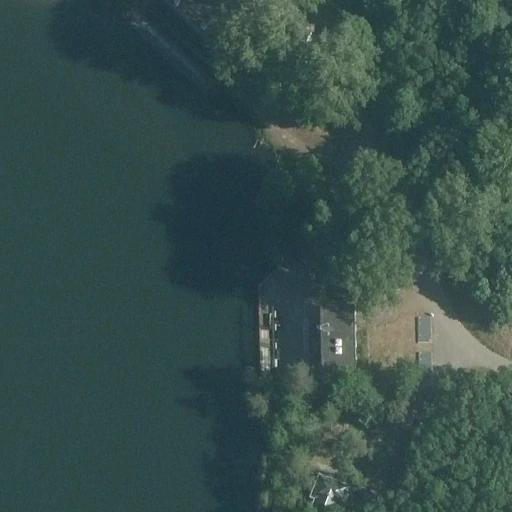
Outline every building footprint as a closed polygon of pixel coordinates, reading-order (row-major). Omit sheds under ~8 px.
[(205,40),(223,57),(239,39),(238,39),(249,28),(238,17),(241,14),(243,15),(249,8),(246,6),(246,7),(238,0),(162,0),(175,13),(178,16),(178,15),(202,38),(205,41),(205,40)] [(358,31),(359,31),(376,13),(376,12),(375,13),(364,2),(364,1),(363,1),(361,0),(325,0),(333,7),(334,8),(346,19),(346,20),(347,19),(359,30),(358,31)] [(355,314),(320,315),(320,316),(321,316),(322,332),(321,332),(321,333),(322,333),(322,349),(321,349),(321,350),(322,350),(322,366),(321,367),(321,368),(322,368),(323,384),(322,384),(322,385),(357,384),(357,383),(356,383),(356,367),(357,367),(357,366),(356,366),(355,350),(356,350),(356,348),(355,348),(355,332),(356,332),(356,331),(355,331),(354,315),(355,315),(355,314)] [(417,316),(418,338),(431,337),(430,316),(417,316)] [(342,511),(350,491),(320,480),(312,501),(316,502),(312,511),(336,511),(337,510),(342,511)]
